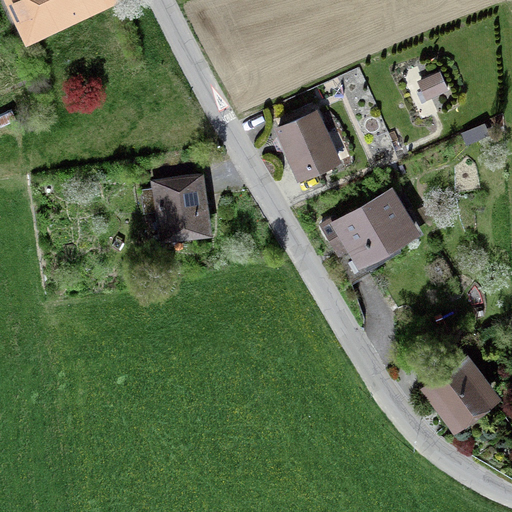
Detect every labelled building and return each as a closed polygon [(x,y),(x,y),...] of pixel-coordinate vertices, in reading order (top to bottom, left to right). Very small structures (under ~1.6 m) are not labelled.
[(16,0),(31,31),(95,0),(16,0)] [(419,75),(429,96),(451,85),(441,64),(419,75)] [(316,111),(279,127),(300,175),(337,159),(316,111)] [(200,176),(156,182),(163,236),(208,230),(200,176)] [(338,220),(336,216),(322,224),(335,246),(348,238),(367,268),(401,248),(396,240),(414,229),(389,190),(338,220)] [(425,378),(455,419),(489,394),(459,353),(425,378)]
